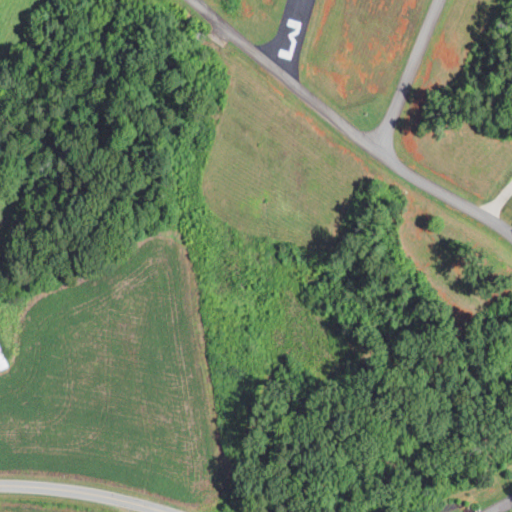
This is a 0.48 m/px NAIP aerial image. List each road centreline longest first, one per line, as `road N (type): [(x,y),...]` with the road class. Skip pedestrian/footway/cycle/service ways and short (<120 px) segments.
road 1 (residential): [(450,200),(380,153),(201,0)]
road 2 (residential): [(511,489),(505,239),(450,200)]
road 3 (tertiary): [(0,486),(65,490),(167,511)]
road 4 (residential): [(380,153),(443,0)]
